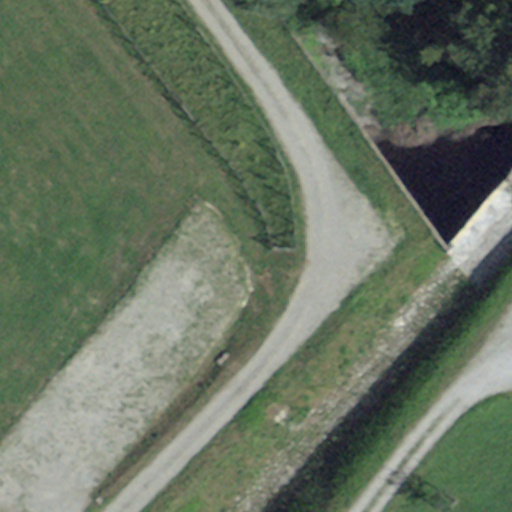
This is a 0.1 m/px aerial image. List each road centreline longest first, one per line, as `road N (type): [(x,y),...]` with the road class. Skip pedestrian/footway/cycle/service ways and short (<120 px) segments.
road 1 (track): [(118,511),(316,310),(341,261),(340,217),(321,163),(207,0)]
road 2 (track): [(366,511),(437,422),(511,367)]
